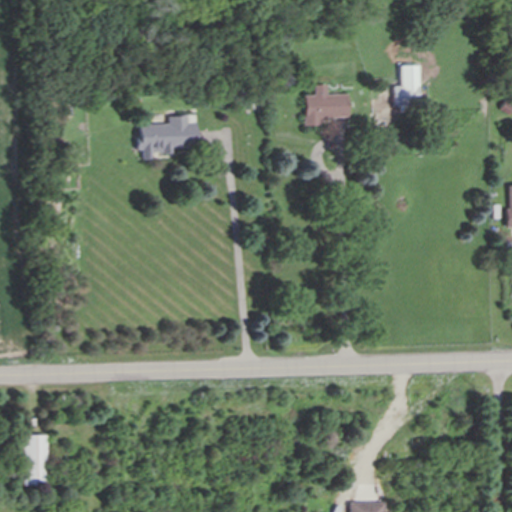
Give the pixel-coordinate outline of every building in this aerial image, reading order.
[(394,106),(419,105),(418,65),(400,66),(401,87),(393,87),(394,106)] [(303,96),(304,126),(320,126),(319,119),(347,118),(346,94),(325,95),(325,85),(312,85),(313,95),(303,96)] [(136,125),(137,151),(140,151),(141,159),(151,159),(151,154),(171,153),(171,149),(195,148),(194,115),(166,116),(166,124),(136,125)] [(45,435),(22,436),(23,486),(47,485),(45,435)] [(386,511),(386,503),(364,503),(364,511),(386,511)]
